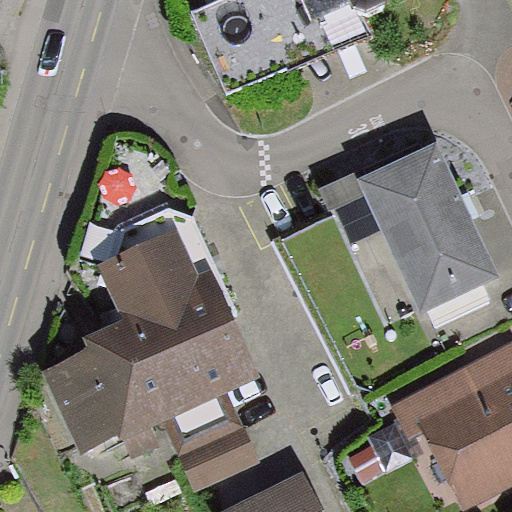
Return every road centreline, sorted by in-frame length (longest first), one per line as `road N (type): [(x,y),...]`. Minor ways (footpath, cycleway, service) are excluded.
road 1 (residential): [(207,156),(260,162),(422,87),(449,83),(481,108),(511,172)]
road 2 (tertiary): [(77,27),(0,295)]
road 3 (residential): [(207,156),(310,397)]
road 4 (residential): [(77,27),(120,45),(207,156)]
